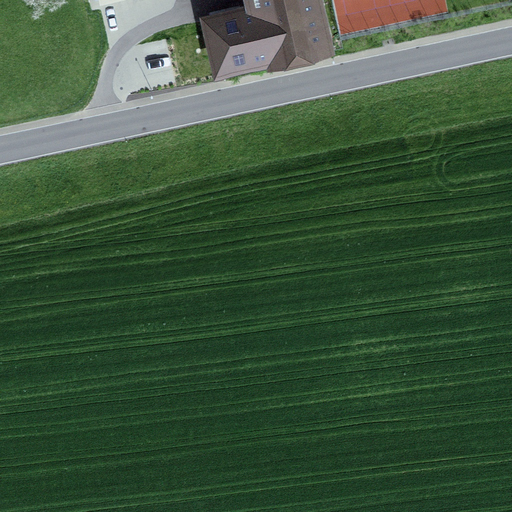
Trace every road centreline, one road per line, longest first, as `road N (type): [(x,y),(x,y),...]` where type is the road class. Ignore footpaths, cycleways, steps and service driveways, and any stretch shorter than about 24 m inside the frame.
road 1 (tertiary): [(511,40),(0,148)]
road 2 (track): [(110,124),(102,93),(108,65),(135,38),(223,2)]
